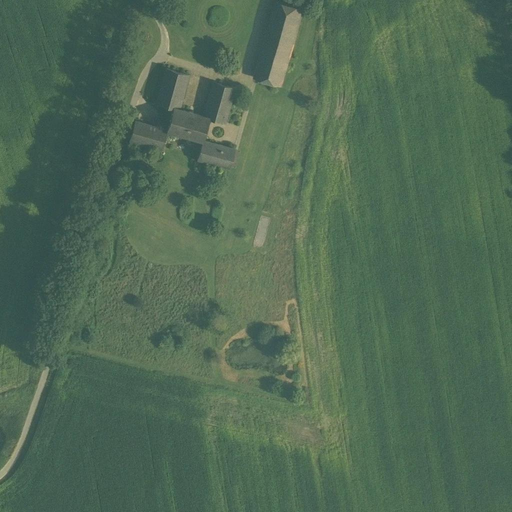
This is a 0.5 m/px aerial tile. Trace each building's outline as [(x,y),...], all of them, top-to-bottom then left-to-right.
[(301,5),(283,0),(275,0),(254,75),(280,83),(301,5)] [(172,104),(178,106),(187,72),(164,65),(154,101),(171,105),(172,104)] [(208,115),(223,119),(233,85),(212,79),(202,113),(208,115)] [(202,113),(178,106),(172,104),(171,105),(165,127),(202,137),(208,115),(202,113)] [(160,146),(165,127),(133,118),(128,137),(160,146)] [(234,146),(202,137),(196,156),(228,165),(234,146)]
